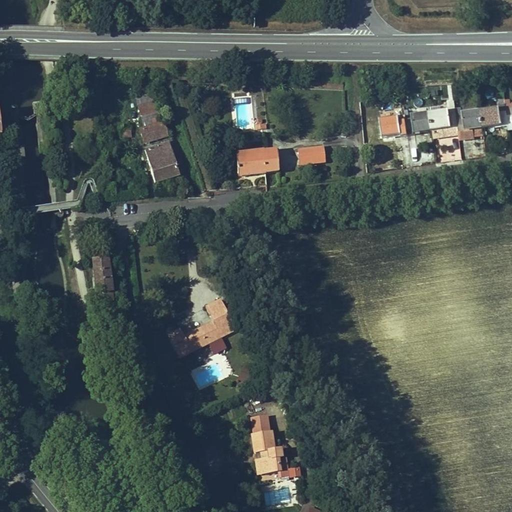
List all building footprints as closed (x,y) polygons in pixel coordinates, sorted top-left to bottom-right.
[(152,155),(181,146),(176,132),(169,135),(162,114),(147,119),(153,140),(148,141),(152,155)] [(511,119),(509,119),(509,115),(473,119),(474,124),(468,125),(467,118),(458,119),(458,117),(420,121),(420,124),(409,125),(408,122),(388,124),(390,143),(411,140),(411,143),(424,141),(423,138),(459,133),(460,136),(468,135),(468,139),(469,139),(474,139),(474,135),(494,132),(509,130),(510,134),(511,133),(511,119)] [(474,139),(469,139),(470,145),(495,142),(494,132),(474,135),(474,139)] [(307,145),(310,157),(333,150),(329,139),(307,145)] [(242,155),(247,175),(288,163),(284,141),(242,155)] [(165,193),(189,183),(177,157),(154,167),(165,193)] [(113,195),(114,203),(131,200),(130,192),(113,195)] [(110,256),(93,259),(98,290),(102,290),(104,302),(118,299),(115,287),(110,256)] [(189,357),(203,378),(256,343),(238,316),(224,325),(232,338),(207,355),(203,348),(189,357)] [(26,406),(34,402),(25,384),(14,391),(24,408),(26,406)] [(24,408),(14,414),(34,439),(41,434),(35,418),(26,406),(24,408)] [(279,449),(284,466),(293,464),(294,472),(290,473),(293,487),(311,483),(308,470),(311,469),(309,460),(302,462),(298,444),(279,449)]
